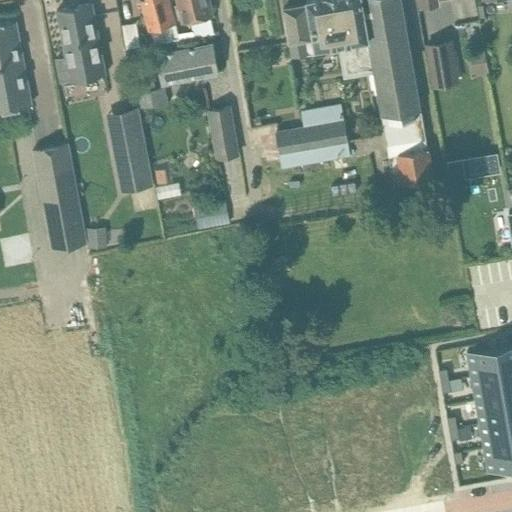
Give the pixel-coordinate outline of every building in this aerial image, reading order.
[(141,0),(145,15),(149,30),(151,29),(163,26),(166,41),(178,39),(177,32),(175,24),(176,24),(175,19),(170,4),(169,0),(141,0)] [(208,0),(177,0),(183,22),(212,15),(208,0)] [(349,39),(342,0),(307,0),(308,3),(283,7),(292,56),(317,52),(316,45),(342,41),(349,39)] [(342,0),(349,39),(342,41),(347,71),(367,67),(371,88),(374,88),(375,93),(377,92),(393,185),(433,178),(401,0),(342,0)] [(106,74),(96,22),(92,2),(57,9),(66,56),(57,58),(61,83),(106,74)] [(16,20),(0,23),(0,109),(31,103),(16,20)] [(125,49),(140,46),(136,24),(121,26),(125,49)] [(432,87),(456,84),(449,40),(426,44),(432,87)] [(163,81),(198,74),(218,70),(213,42),(157,53),(163,81)] [(487,72),(484,48),(469,50),(472,74),(487,72)] [(164,86),(138,91),(141,107),(167,102),(164,86)] [(216,158),(238,154),(229,107),(206,111),(216,158)] [(349,155),(346,141),(342,119),(302,127),(277,131),(283,166),(349,155)] [(142,126),(111,132),(123,191),(154,185),(142,126)] [(68,142),(34,148),(52,249),(86,243),(68,142)] [(461,158),(446,160),(451,187),(471,184),(470,177),(465,178),(461,158)] [(224,199),(193,205),(197,227),(229,221),(224,199)] [(106,226),(87,227),(88,247),(107,246),(106,226)] [(511,342),(497,345),(501,370),(511,367),(511,342)] [(497,345),(467,350),(471,375),(501,370),(497,345)] [(446,367),(439,369),(441,380),(449,379),(446,367)] [(511,391),(511,367),(501,370),(505,393),(511,391)] [(501,370),(471,375),(475,399),(505,393),(501,370)] [(449,379),(441,380),(443,392),(451,390),(449,379)] [(505,393),(475,399),(479,422),(510,417),(505,393)] [(455,415),(447,416),(449,428),(457,426),(455,415)] [(511,430),(510,417),(479,422),(484,446),(511,440),(511,430)] [(457,426),(449,428),(451,439),(459,438),(457,426)] [(511,440),(484,446),(488,470),(511,466),(511,440)] [(461,450),(453,451),(455,463),(463,461),(461,450)]
